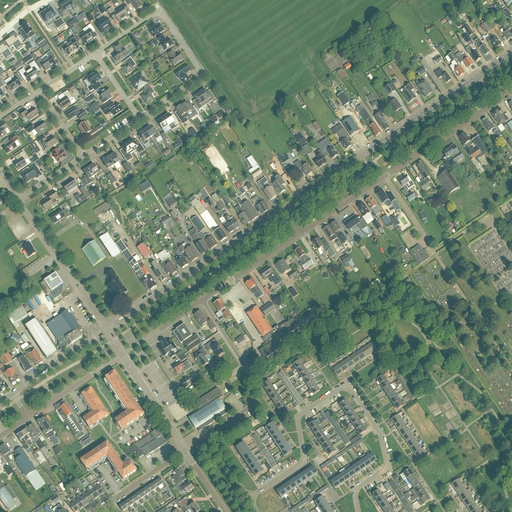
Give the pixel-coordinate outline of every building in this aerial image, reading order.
[(67,0),(64,2),(69,9),(72,7),(74,11),(76,9),(69,0),(67,0)] [(132,0),(130,2),(129,0),(124,0),(129,6),(132,4),(136,11),(142,7),(137,0),(132,0)] [(66,11),(69,9),(64,2),(59,6),(62,10),(59,12),(63,18),(68,15),(66,11)] [(118,11),(124,19),(128,16),(126,13),(129,11),(124,4),(119,7),(121,9),(118,11)] [(497,4),(494,6),(498,13),(496,15),(497,17),(498,16),(499,16),(503,13),(497,4)] [(40,15),(40,16),(45,23),(46,24),(46,23),(51,20),(57,30),(64,25),(61,19),(56,22),(53,18),(56,16),(56,17),(56,16),(51,8),(50,8),(40,15)] [(124,19),(118,11),(115,13),(112,8),(107,11),(114,21),(117,19),(119,23),(124,19)] [(457,18),(464,13),(461,9),(454,14),(457,18)] [(98,17),(107,31),(112,27),(106,18),(103,20),(100,16),(98,17)] [(102,34),(107,31),(98,17),(96,19),(99,23),(96,25),(102,34)] [(488,33),(493,30),(488,21),(483,25),(481,26),(484,31),(486,30),(488,33)] [(33,32),(27,23),(21,27),(25,33),(22,35),(26,42),(31,38),(29,35),(33,32)] [(156,27),(153,23),(147,27),(150,31),(149,32),(153,38),(164,31),(160,25),(156,27)] [(84,33),(90,42),(93,40),(95,38),(91,32),(94,30),(91,25),(88,27),(90,29),(84,33)] [(470,37),(473,34),(467,25),(464,28),(470,37)] [(507,41),(511,37),(511,36),(508,31),(511,29),(508,25),(501,30),(504,33),(503,34),(507,41)] [(56,31),(53,33),(49,27),(45,30),(52,39),(58,35),(56,31)] [(88,44),(90,42),(84,33),(79,36),(78,34),(75,36),(78,41),(81,39),(85,45),(88,43),(88,44)] [(12,37),(5,42),(9,49),(10,48),(9,47),(13,44),(18,51),(23,47),(16,38),(16,39),(13,35),(11,36),(12,37)] [(467,35),(463,38),(467,44),(472,41),(467,35)] [(166,41),(163,36),(158,40),(161,44),(160,45),(164,51),(173,45),(169,39),(166,41)] [(487,40),(489,43),(490,42),(495,49),(501,45),(496,38),(495,39),(493,36),(487,40)] [(68,44),(74,53),(79,49),(76,44),(78,42),(74,37),(69,40),(71,43),(68,44)] [(487,48),(485,45),(484,45),(481,42),(479,38),(474,42),(476,45),(476,46),(478,49),(480,48),(483,53),(485,56),(486,55),(487,55),(488,54),(489,53),(486,49),(487,48)] [(43,39),(36,43),(39,47),(46,43),(43,39)] [(117,62),(126,56),(128,55),(125,52),(124,49),(123,50),(118,43),(113,47),(117,54),(113,56),(117,62)] [(1,46),(0,46),(0,55),(3,53),(7,60),(12,56),(6,47),(5,47),(2,44),(0,45),(1,46)] [(74,53),(68,44),(65,46),(64,44),(59,48),(62,53),(65,51),(68,57),(74,53)] [(470,47),(467,49),(471,55),(471,56),(475,62),(476,62),(477,62),(479,61),(478,60),(481,59),(476,51),(474,53),(470,47)] [(176,56),(173,51),(168,55),(171,59),(170,60),(174,66),(183,60),(179,54),(176,56)] [(46,60),(51,68),(56,65),(52,59),(54,57),(51,52),(46,55),(48,58),(46,60)] [(462,54),(460,52),(455,56),(461,64),(463,62),(468,68),(473,65),(470,61),(469,59),(469,58),(467,59),(463,53),(462,54)] [(452,63),(457,60),(452,53),(447,56),(452,63)] [(127,75),(134,71),(132,68),(136,66),(131,58),(125,62),(127,65),(122,68),(127,75)] [(51,68),(46,60),(43,62),(40,59),(36,62),(39,67),(42,65),(46,72),(51,68)] [(23,66),(21,62),(14,67),(16,71),(23,66)] [(29,72),(34,79),(40,76),(36,70),(38,69),(34,62),(29,66),(32,70),(29,72)] [(458,68),(455,63),(450,67),(453,72),(454,71),(455,74),(456,74),(459,78),(464,74),(462,70),(461,69),(460,68),(459,67),(458,68)] [(189,80),(186,75),(190,71),(186,65),(175,73),(179,79),(180,79),(183,84),(189,80)] [(419,77),(426,72),(423,67),(416,72),(419,77)] [(34,79),(29,72),(27,74),(24,69),(19,73),(23,79),(26,77),(29,83),(34,79)] [(444,75),(441,69),(434,73),(438,79),(441,77),(446,84),(451,80),(447,73),(444,75)] [(90,93),(94,90),(100,87),(97,82),(101,79),(97,73),(87,79),(87,80),(84,82),(88,88),(87,88),(90,93)] [(12,81),(17,89),(21,86),(17,80),(20,78),(17,74),(14,76),(16,78),(12,81)] [(147,84),(141,75),(131,81),(137,91),(143,87),(144,90),(152,85),(150,82),(147,84)] [(433,92),(425,80),(419,84),(417,81),(415,82),(425,98),(433,92)] [(12,92),(17,89),(12,81),(7,84),(12,92)] [(384,88),(387,92),(389,95),(392,93),(396,91),(391,84),(384,88)] [(408,103),(416,98),(411,92),(414,90),(410,84),(405,87),(408,90),(402,94),(408,103)] [(141,97),(145,103),(146,104),(148,103),(154,99),(151,95),(154,93),(150,87),(145,91),(147,93),(141,97)] [(103,104),(108,101),(106,98),(111,94),(107,88),(99,94),(103,100),(101,101),(103,104)] [(200,94),(205,102),(208,100),(210,103),(212,101),(213,103),(217,101),(212,94),(209,96),(205,90),(200,94)] [(71,105),(75,102),(75,101),(73,98),(72,98),(67,91),(63,94),(65,98),(58,103),(62,109),(71,104),(71,105)] [(343,93),(337,97),(344,107),(350,103),(343,93)] [(84,99),(87,103),(94,98),(91,94),(84,99)] [(202,104),(205,102),(200,94),(194,97),(198,103),(195,105),(199,110),(204,107),(202,104)] [(366,97),(370,102),(374,99),(371,94),(366,97)] [(395,112),(401,108),(395,99),(389,104),(395,112)] [(95,111),(100,108),(96,102),(91,106),(95,111)] [(332,102),(330,104),(335,112),(338,111),(332,102)] [(118,104),(114,106),(112,103),(109,105),(102,110),(106,115),(111,112),(114,116),(122,110),(118,104)] [(186,114),(187,114),(190,112),(191,115),(196,112),(193,107),(190,109),(187,104),(182,107),(186,114)] [(186,114),(182,107),(181,106),(176,109),(180,115),(177,117),(180,122),(188,117),(187,114),(186,114)] [(38,115),(34,108),(27,113),(25,110),(19,113),(23,119),(26,117),(29,121),(36,117),(35,116),(38,115)] [(80,114),(76,108),(66,114),(70,121),(77,116),(80,121),(87,116),(84,111),(80,114)] [(98,109),(93,113),(97,119),(102,116),(98,109)] [(364,109),(360,112),(369,127),(376,137),(381,133),(379,130),(375,124),(374,125),(364,109)] [(505,116),(500,109),(492,115),(499,126),(501,125),(503,128),(507,126),(504,122),(508,120),(505,116)] [(388,128),(385,124),(386,123),(383,118),(384,118),(380,112),(374,116),(378,122),(381,127),(382,126),(385,131),(388,128)] [(169,114),(163,118),(169,127),(172,131),(179,126),(178,125),(179,124),(176,119),(173,120),(169,114)] [(351,137),(360,130),(350,116),(341,123),(351,137)] [(163,131),(169,127),(163,118),(157,122),(163,131)] [(488,123),(486,119),(483,122),(485,126),(485,127),(489,132),(492,130),(493,132),(495,131),(489,122),(488,123)] [(47,128),(43,122),(34,128),(32,125),(25,129),(29,134),(35,130),(38,135),(44,131),(44,130),(47,128)] [(91,131),(85,122),(78,127),(82,132),(81,133),(84,137),(88,133),(90,136),(96,132),(94,129),(91,131)] [(334,129),(337,133),(344,129),(341,124),(334,129)] [(145,131),(150,138),(153,136),(156,140),(160,137),(156,131),(154,133),(150,127),(145,131)] [(349,137),(344,129),(337,133),(342,141),(340,142),(345,150),(351,146),(346,139),(349,137)] [(501,144),(505,141),(498,129),(494,132),(501,144)] [(147,140),(150,138),(145,131),(139,134),(143,140),(141,141),(144,146),(149,143),(147,140)] [(7,154),(17,148),(14,143),(18,140),(15,135),(9,140),(11,143),(3,148),(7,154)] [(467,140),(463,135),(459,138),(461,142),(465,150),(471,160),(487,150),(478,136),(472,141),(477,148),(474,151),(470,146),(471,145),(467,139),(467,140)] [(57,143),(53,137),(47,141),(44,137),(38,141),(45,152),(49,150),(49,149),(57,143)] [(303,138),(300,140),(297,142),(300,147),(308,158),(313,155),(305,144),(307,143),(303,138)] [(320,150),(323,155),(327,152),(332,159),(338,155),(333,148),(332,148),(331,147),(332,146),(327,139),(328,141),(324,144),(323,142),(317,146),(317,145),(316,145),(320,150)] [(127,144),(133,153),(136,151),(139,155),(145,151),(140,145),(137,147),(132,140),(132,141),(131,140),(130,140),(130,141),(129,142),(127,144)] [(130,155),(133,153),(127,144),(125,145),(124,145),(123,145),(122,146),(122,147),(126,154),(123,157),(127,163),(133,159),(130,155)] [(459,153),(457,152),(458,151),(453,145),(449,148),(450,149),(443,154),(447,159),(450,157),(455,164),(464,158),(460,153),(459,153)] [(59,153),(57,150),(52,153),(54,157),(58,163),(61,161),(61,162),(64,160),(63,159),(67,157),(63,151),(59,153)] [(321,156),(323,155),(320,150),(315,153),(319,159),(315,162),(319,168),(326,163),(322,157),(321,156)] [(18,170),(27,165),(24,162),(28,159),(23,152),(17,157),(19,160),(14,164),(18,170)] [(108,157),(114,166),(117,169),(121,167),(118,163),(120,162),(114,153),(108,157)] [(108,170),(114,166),(108,157),(103,161),(108,170)] [(303,166),(299,160),(295,164),(299,170),(302,169),(307,176),(313,172),(307,163),(303,166)] [(128,174),(132,171),(127,163),(123,166),(128,174)] [(418,184),(421,189),(430,183),(427,178),(430,176),(424,168),(421,164),(417,166),(420,171),(419,171),(425,180),(418,184)] [(89,168),(94,176),(97,174),(99,177),(104,174),(99,167),(96,169),(94,165),(89,168)] [(37,179),(42,176),(35,166),(29,170),(22,176),(27,183),(36,177),(37,179)] [(91,178),(94,176),(89,168),(84,172),(87,177),(85,179),(89,185),(94,182),(91,178)] [(254,179),(262,174),(259,168),(250,174),(254,179)] [(449,195),(457,189),(446,172),(437,178),(449,195)] [(112,185),(117,182),(111,174),(107,177),(112,185)] [(286,190),(283,186),(286,184),(284,182),(279,175),(274,178),(276,181),(273,184),(280,194),(286,190)] [(406,178),(405,176),(398,180),(403,187),(405,185),(408,190),(414,186),(408,177),(406,178)] [(267,189),(264,184),(268,182),(265,178),(258,183),(261,187),(261,186),(264,191),(270,201),(276,197),(270,187),(267,189)] [(67,192),(77,186),(72,179),(63,186),(67,192)] [(138,186),(142,193),(151,187),(147,181),(138,186)] [(86,200),(90,197),(83,188),(80,190),(86,200)] [(395,200),(391,194),(387,197),(382,190),(376,194),(382,204),(384,203),(386,207),(389,207),(392,205),(395,209),(399,206),(395,200)] [(45,211),(54,205),(57,202),(55,199),(58,197),(54,191),(47,196),(49,199),(41,204),(45,211)] [(409,202),(416,198),(412,192),(405,196),(409,202)] [(206,212),(199,201),(195,195),(189,199),(191,202),(212,233),(214,232),(217,238),(218,237),(221,242),(226,238),(223,233),(224,233),(220,228),(216,230),(215,228),(217,226),(207,211),(206,212)] [(228,206),(231,204),(226,196),(223,198),(228,206)] [(171,209),(178,205),(173,197),(166,201),(171,209)] [(242,205),(246,212),(252,221),(259,216),(256,213),(257,212),(253,207),(248,201),(247,201),(245,198),(242,201),(239,197),(235,199),(240,206),(242,205)] [(376,206),(371,199),(371,198),(369,199),(366,201),(371,210),(376,216),(380,213),(376,207),(376,206)] [(261,210),(263,214),(269,210),(267,206),(264,201),(262,202),(260,199),(255,203),(257,206),(260,211),(261,210)] [(365,222),(372,218),(369,213),(362,203),(357,207),(364,217),(362,218),(365,222)] [(244,213),(239,206),(236,209),(240,215),(239,216),(243,222),(244,222),(246,225),(250,222),(244,213)] [(70,216),(65,210),(62,212),(61,210),(50,217),(54,224),(65,217),(66,219),(70,216)] [(423,224),(428,222),(423,211),(418,213),(423,224)] [(227,219),(230,223),(235,230),(239,227),(235,220),(234,220),(232,217),(230,218),(227,215),(225,216),(227,219)] [(385,221),(383,222),(387,228),(392,225),(386,215),(383,218),(385,221)] [(164,226),(172,221),(169,216),(160,221),(164,226)] [(204,236),(201,231),(205,228),(197,216),(191,221),(195,226),(195,227),(200,233),(199,234),(204,241),(205,241),(207,245),(208,244),(211,249),(217,245),(214,241),(215,241),(212,236),(211,237),(209,234),(208,235),(207,234),(204,236)] [(230,223),(227,219),(225,216),(223,218),(225,220),(223,217),(219,220),(222,224),(223,224),(225,227),(229,234),(235,230),(230,223)] [(359,221),(355,216),(344,223),(349,230),(357,225),(359,229),(366,224),(362,219),(359,221)] [(378,231),(382,228),(377,221),(373,223),(378,231)] [(341,235),(338,231),(341,229),(336,222),(330,226),(335,234),(335,233),(337,237),(341,235)] [(366,237),(372,233),(368,226),(362,230),(366,237)] [(331,242),(337,239),(329,227),(323,230),(331,242)] [(202,241),(196,233),(192,236),(197,244),(196,245),(202,255),(209,250),(202,241)] [(320,242),(318,239),(312,242),(318,250),(323,247),(325,250),(326,253),(328,252),(332,258),(335,255),(330,247),(324,239),(320,242)] [(145,287),(147,291),(156,286),(153,282),(155,281),(143,264),(142,262),(138,264),(136,262),(141,260),(137,255),(133,258),(121,240),(116,244),(136,274),(141,270),(142,271),(136,274),(140,280),(145,288),(145,287)] [(81,249),(92,267),(105,259),(94,241),(81,249)] [(26,245),(24,242),(18,246),(21,250),(23,249),(29,258),(36,253),(31,246),(32,246),(29,243),(26,245)] [(189,248),(186,243),(178,248),(182,253),(184,251),(191,262),(198,258),(196,254),(196,253),(192,246),(189,248)] [(144,259),(151,255),(144,244),(137,248),(144,259)] [(422,252),(418,247),(415,249),(416,250),(415,251),(413,249),(409,252),(419,266),(423,263),(430,258),(424,250),(422,252)] [(306,257),(300,248),(295,252),(297,255),(296,256),(299,259),(302,263),(300,264),(304,271),(313,265),(309,259),(308,259),(306,257)] [(169,273),(171,276),(175,273),(177,272),(171,263),(168,259),(171,257),(168,252),(159,258),(162,263),(161,264),(168,274),(169,273)] [(348,263),(352,261),(348,254),(341,259),(345,265),(348,263)] [(177,261),(182,269),(188,264),(183,257),(182,258),(180,255),(178,257),(176,258),(178,260),(177,261)] [(155,261),(151,264),(155,269),(153,271),(158,278),(159,278),(162,282),(167,279),(159,267),(155,261)] [(282,275),(289,270),(283,261),(276,266),(282,275)] [(272,272),(269,268),(260,274),(265,281),(268,279),(270,281),(272,279),(277,285),(280,283),(278,279),(278,280),(272,272)] [(298,275),(295,270),(288,275),(291,280),(293,278),(298,275)] [(113,271),(106,276),(107,278),(111,284),(107,287),(114,299),(116,298),(118,302),(126,297),(124,294),(127,292),(113,271)] [(60,297),(58,293),(61,292),(61,289),(63,290),(64,287),(62,285),(63,284),(56,274),(40,284),(48,295),(50,294),(54,301),(60,297)] [(260,298),(259,298),(260,298),(263,295),(260,290),(259,290),(257,286),(252,279),(249,281),(255,290),(260,298)] [(409,279),(404,282),(408,288),(413,285),(409,279)] [(256,300),(259,298),(260,298),(255,290),(249,281),(245,284),(253,295),(256,300)] [(292,289),(289,291),(294,298),(298,295),(296,291),(295,292),(292,289)] [(225,312),(224,309),(226,308),(220,300),(214,304),(219,313),(221,312),(226,320),(230,317),(226,311),(225,312)] [(271,303),(265,306),(270,314),(276,310),(271,303)] [(15,323),(28,315),(22,306),(9,314),(15,323)] [(270,314),(265,306),(260,310),(265,317),(270,314)] [(259,351),(264,359),(281,348),(275,339),(279,337),(281,336),(283,339),(292,333),(299,328),(298,327),(293,319),(286,324),(285,324),(279,328),(278,326),(272,330),(259,311),(256,308),(255,308),(254,307),(252,308),(253,310),(247,314),(263,338),(262,339),(266,346),(259,351)] [(67,311),(47,324),(59,342),(58,343),(62,349),(63,349),(64,349),(72,344),(83,336),(80,332),(82,330),(71,314),(71,315),(70,315),(67,311)] [(202,314),(200,311),(194,315),(196,319),(201,327),(208,322),(203,314),(202,314)] [(55,348),(36,319),(25,327),(47,359),(46,359),(47,360),(58,352),(55,348)] [(212,331),(215,328),(216,328),(211,320),(207,323),(212,331)] [(192,337),(192,336),(184,324),(176,330),(173,332),(181,344),(184,342),(186,341),(184,343),(189,352),(202,343),(196,335),(192,337)] [(25,343),(29,340),(25,334),(21,337),(25,343)] [(167,343),(164,340),(161,342),(164,346),(160,349),(162,352),(161,353),(164,357),(168,354),(171,358),(175,355),(172,351),(176,348),(171,340),(167,343)] [(213,346),(211,342),(205,346),(207,350),(210,348),(217,358),(224,353),(217,343),(213,346)] [(366,346),(371,354),(377,350),(372,342),(366,346)] [(366,358),(371,354),(366,346),(361,350),(366,358)] [(203,367),(209,363),(205,357),(207,355),(203,349),(200,351),(202,354),(197,358),(203,367)] [(40,357),(35,350),(31,353),(30,351),(27,353),(28,355),(33,363),(33,362),(35,365),(36,367),(43,362),(42,361),(40,358),(40,357)] [(360,362),(366,358),(361,350),(355,354),(360,362)] [(7,354),(2,358),(6,365),(11,362),(7,354)] [(25,359),(22,354),(20,356),(21,358),(18,360),(23,368),(22,368),(26,374),(33,369),(33,368),(33,369),(26,359),(25,359)] [(354,365),(360,362),(355,354),(349,358),(354,365)] [(348,369),(354,365),(349,358),(343,362),(348,369)] [(192,368),(188,361),(182,365),(180,362),(173,367),(177,373),(182,370),(184,373),(192,368)] [(296,370),(303,366),(299,361),(293,365),(295,368),(292,369),(294,371),(296,370)] [(343,373),(348,369),(343,362),(338,365),(343,373)] [(337,377),(343,373),(338,365),(332,369),(337,377)] [(300,375),(306,371),(303,366),(296,370),(300,375)] [(9,379),(12,384),(19,379),(16,375),(16,374),(12,368),(7,372),(4,367),(0,370),(3,374),(4,373),(8,380),(9,379)] [(158,380),(162,377),(158,370),(154,373),(158,380)] [(141,411),(127,389),(115,371),(105,378),(117,395),(128,412),(124,415),(124,414),(121,416),(115,420),(121,430),(130,424),(138,419),(144,415),(141,410),(141,411)] [(303,380),(309,376),(306,371),(300,375),(301,378),(299,379),(301,382),(303,380)] [(306,385),(313,381),(309,376),(303,380),(306,385)] [(380,385),(386,381),(383,376),(376,380),(380,385)] [(4,383),(1,377),(0,377),(0,392),(9,387),(6,382),(4,383)] [(191,381),(189,378),(181,383),(184,388),(192,383),(192,385),(199,381),(197,377),(191,381)] [(262,385),(265,391),(272,386),(268,381),(262,385)] [(310,390),(316,386),(313,381),(306,385),(310,390)] [(383,390),(390,386),(386,381),(380,385),(383,390)] [(275,392),(275,391),(272,386),(265,391),(269,396),(275,392)] [(316,386),(310,390),(313,396),(320,391),(316,386)] [(387,395),(393,391),(390,386),(383,390),(387,395)] [(106,411),(97,397),(91,388),(81,394),(86,401),(93,412),(87,416),(83,418),(90,428),(93,426),(103,419),(109,415),(106,411)] [(196,414),(198,417),(196,417),(195,418),(193,418),(193,419),(194,418),(197,428),(199,432),(201,430),(227,413),(225,410),(226,409),(219,399),(223,397),(220,391),(218,388),(195,404),(200,411),(196,414)] [(279,397),(279,396),(277,394),(280,391),(278,389),(275,391),(275,392),(269,396),(272,401),(279,397)] [(390,400),(396,396),(394,393),(397,392),(395,389),(393,391),(387,395),(390,400)] [(393,405),(400,401),(396,396),(390,400),(393,405)] [(272,401),(276,406),(282,402),(279,397),(272,401)] [(343,410),(349,406),(345,401),(339,405),(343,410)] [(400,401),(393,405),(397,410),(403,406),(400,401)] [(276,406),(279,411),(285,407),(284,404),(282,402),(276,406)] [(72,414),(69,410),(70,410),(69,408),(68,408),(66,405),(66,404),(60,408),(62,411),(60,413),(75,436),(83,431),(74,417),(72,414)] [(346,415),(352,411),(349,406),(343,410),(346,415)] [(285,407),(279,411),(283,416),(289,412),(285,407)] [(349,420),(356,416),(352,411),(346,415),(349,420)] [(395,426),(402,421),(398,415),(391,420),(395,426)] [(356,416),(349,420),(353,425),(359,421),(356,416)] [(56,433),(45,417),(37,422),(43,430),(43,431),(42,432),(45,435),(48,439),(50,438),(55,446),(59,443),(54,435),(53,435),(56,433)] [(318,426),(315,421),(308,425),(312,431),(318,426)] [(356,430),(363,426),(359,421),(353,425),(356,430)] [(398,431),(406,426),(402,421),(395,426),(398,431)] [(268,433),(276,428),(273,423),(265,428),(268,433)] [(40,450),(45,447),(39,439),(39,440),(38,439),(42,436),(37,429),(36,429),(33,425),(27,429),(30,434),(35,442),(40,450)] [(318,426),(312,431),(315,436),(322,431),(318,426)] [(363,426),(356,430),(360,436),(366,431),(363,426)] [(402,437),(410,432),(406,426),(398,431),(402,437)] [(271,438),(279,433),(276,428),(268,433),(271,438)] [(31,438),(29,434),(30,434),(27,429),(21,433),(24,438),(25,437),(27,441),(26,442),(27,444),(30,447),(32,445),(29,440),(31,438)] [(145,457),(154,452),(167,443),(158,429),(151,434),(126,451),(130,456),(136,453),(139,458),(144,455),(145,457)] [(322,431),(315,436),(319,441),(325,437),(322,431)] [(406,443),(414,438),(410,432),(402,437),(406,443)] [(30,447),(27,444),(26,442),(27,441),(25,437),(24,438),(21,433),(17,436),(20,441),(20,442),(26,451),(30,448),(30,447)] [(274,443),(283,437),(279,433),(271,438),(274,443)] [(88,436),(82,441),(85,446),(92,441),(88,436)] [(278,448),(286,442),(283,437),(274,443),(278,448)] [(328,442),(325,437),(319,441),(322,446),(328,442)] [(410,449),(417,443),(414,438),(406,443),(410,449)] [(123,465),(116,454),(110,446),(107,442),(103,445),(88,456),(87,455),(80,460),(87,470),(93,466),(107,457),(118,473),(123,480),(137,471),(130,461),(126,464),(125,464),(123,465)] [(239,453),(247,447),(244,442),(236,448),(239,453)] [(281,452),(289,447),(286,442),(278,448),(281,452)] [(322,446),(325,451),(332,447),(328,442),(322,446)] [(414,454),(421,449),(417,443),(410,449),(414,454)] [(9,458),(12,455),(10,453),(10,452),(5,445),(0,448),(0,450),(4,456),(9,464),(13,470),(15,469),(12,462),(9,458)] [(57,456),(63,452),(59,446),(53,450),(57,456)] [(51,457),(45,447),(40,450),(47,460),(52,468),(57,464),(52,457),(51,457)] [(242,458),(250,452),(247,447),(239,453),(242,458)] [(289,447),(281,452),(283,455),(281,457),(282,459),(285,458),(284,457),(292,452),(289,447)] [(329,456),(335,452),(332,447),(325,451),(329,456)] [(22,449),(16,453),(17,463),(26,477),(35,491),(45,484),(36,470),(25,453),(22,449)] [(421,449),(414,454),(418,460),(420,459),(422,461),(427,458),(425,455),(421,449)] [(40,465),(46,461),(40,451),(33,455),(40,465)] [(245,462),(253,457),(250,452),(242,458),(245,462)] [(367,458),(371,464),(376,460),(372,454),(367,458)] [(249,467),(257,462),(253,457),(245,462),(249,467)] [(366,468),(371,464),(367,458),(362,461),(366,468)] [(361,471),(366,468),(362,461),(356,465),(361,471)] [(252,472),(260,467),(257,462),(249,467),(252,472)] [(355,475),(361,471),(356,465),(351,468),(355,475)] [(9,476),(14,472),(9,466),(4,469),(9,476)] [(260,467),(252,472),(255,477),(263,472),(260,467)] [(308,470),(312,476),(317,473),(313,467),(308,470)] [(179,479),(182,477),(184,475),(180,468),(175,471),(177,474),(172,477),(177,485),(181,483),(179,479)] [(350,478),(355,475),(351,468),(346,472),(350,478)] [(307,480),(312,476),(308,470),(303,474),(307,480)] [(410,470),(403,474),(407,479),(413,475),(410,470)] [(345,482),(350,478),(346,472),(341,475),(345,482)] [(302,484),(307,480),(303,474),(297,477),(302,484)] [(339,477),(336,479),(340,485),(345,482),(341,475),(341,476),(339,474),(337,475),(339,477)] [(410,484),(416,480),(413,475),(407,479),(410,484)] [(296,487),(302,484),(297,477),(292,481),(296,487)] [(158,488),(158,487),(162,485),(165,489),(167,487),(164,483),(163,483),(160,479),(154,483),(158,488)] [(334,489),(340,485),(336,479),(330,482),(334,489)] [(455,490),(462,485),(458,479),(451,484),(455,490)] [(17,506),(13,501),(17,499),(8,486),(5,488),(0,480),(0,498),(8,511),(17,506)] [(413,489),(420,485),(416,480),(410,484),(413,489)] [(291,491),(296,487),(292,481),(287,484),(291,491)] [(161,491),(158,487),(158,488),(154,483),(148,487),(152,492),(153,491),(156,489),(159,493),(161,491)] [(181,484),(176,487),(180,493),(184,490),(186,494),(193,489),(189,483),(183,487),(181,484)] [(286,494),(291,491),(287,484),(282,488),(286,494)] [(94,489),(99,496),(104,493),(99,485),(95,487),(94,485),(91,486),(93,489),(94,489)] [(417,494),(423,490),(420,485),(413,489),(417,494)] [(459,496),(466,491),(462,485),(455,490),(459,496)] [(155,495),(153,491),(152,492),(148,487),(143,491),(146,496),(147,495),(151,493),(153,497),(155,495)] [(94,489),(93,489),(91,491),(89,488),(86,490),(88,493),(89,492),(94,500),(99,496),(94,489)] [(281,498),(286,494),(282,488),(276,492),(281,498)] [(375,500),(382,495),(378,490),(372,494),(375,500)] [(420,500),(427,495),(423,490),(417,494),(411,498),(410,499),(413,502),(419,498),(420,500)] [(89,492),(88,493),(86,494),(84,491),(81,493),(83,496),(84,495),(89,503),(94,500),(89,492)] [(148,501),(150,499),(147,495),(146,496),(143,491),(137,495),(140,500),(141,499),(145,497),(148,501)] [(462,502),(470,497),(466,491),(459,496),(462,502)] [(84,495),(83,496),(81,498),(79,495),(76,497),(78,499),(79,499),(84,506),(89,503),(84,495)] [(144,503),(141,499),(140,500),(137,495),(131,499),(135,504),(135,503),(139,501),(142,505),(144,503)] [(379,505),(385,500),(382,495),(375,500),(379,505)] [(430,501),(427,495),(420,500),(423,505),(430,501)] [(53,505),(60,500),(57,496),(51,500),(53,505)] [(326,502),(322,497),(314,502),(318,507),(326,502)] [(466,507),(474,502),(470,497),(462,502),(466,507)] [(79,499),(78,499),(76,501),(74,498),(71,500),(73,503),(74,502),(79,510),(84,506),(79,499)] [(138,507),(135,503),(135,504),(131,499),(125,502),(129,507),(130,507),(133,505),(136,509),(138,507)] [(382,510),(389,506),(385,500),(379,505),(382,510)] [(74,502),(73,503),(71,504),(69,502),(66,504),(68,506),(69,506),(73,511),(76,511),(79,510),(74,502)] [(131,511),(132,511),(130,507),(129,507),(125,502),(119,507),(123,511),(127,508),(129,511),(131,511)] [(320,511),(329,507),(326,502),(318,507),(320,511)] [(474,502),(466,507),(469,511),(471,511),(478,508),(474,502)] [(188,503),(182,506),(186,511),(190,509),(191,511),(198,511),(200,511),(195,503),(190,506),(188,503)] [(383,511),(389,511),(395,509),(392,503),(389,506),(382,510),(383,511)]
